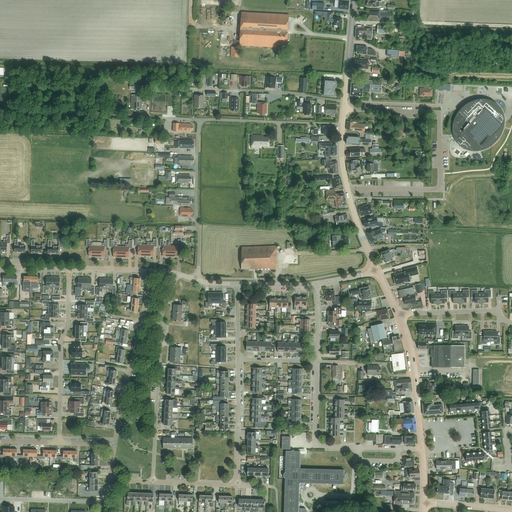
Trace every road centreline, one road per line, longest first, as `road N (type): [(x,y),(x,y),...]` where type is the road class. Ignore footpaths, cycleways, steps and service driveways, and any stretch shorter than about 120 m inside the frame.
road 1 (residential): [(344,109),(438,113),(439,189),(347,189)]
road 2 (residential): [(153,482),(159,335),(175,275)]
road 3 (residential): [(198,119),(0,112)]
road 4 (residential): [(114,445),(148,271)]
road 5 (residential): [(59,443),(69,268)]
road 6 (residential): [(195,280),(198,119)]
road 7 (residential): [(342,125),(198,119)]
road 8 (residential): [(237,485),(238,359)]
road 9 (residential): [(344,100),(220,89)]
road 10 (residential): [(354,448),(315,439),(317,361)]
